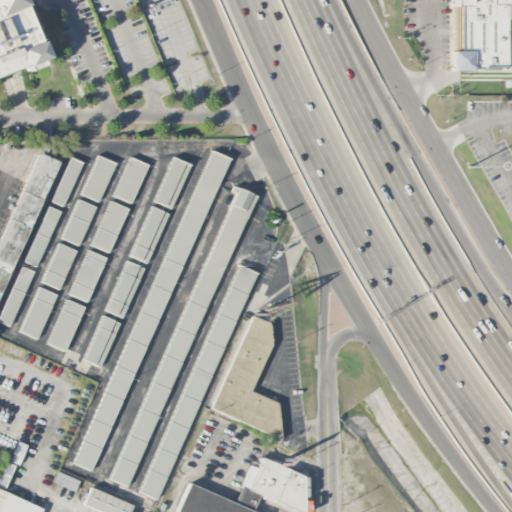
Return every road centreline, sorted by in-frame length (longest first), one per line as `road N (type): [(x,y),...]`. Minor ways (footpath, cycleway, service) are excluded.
road 1 (secondary): [(253,117),(343,295),(495,511)]
road 2 (motorway): [(511,373),(356,129),(299,0)]
road 3 (motorway): [(251,0),(413,329)]
road 4 (motorway): [(511,300),(420,177),(323,0)]
road 5 (secondary): [(511,281),(358,0)]
road 6 (motorway): [(413,329),(434,391),(511,504)]
road 7 (motorway): [(413,329),(511,460)]
road 8 (residential): [(327,356),(328,511)]
road 9 (secondary): [(202,0),(253,117)]
